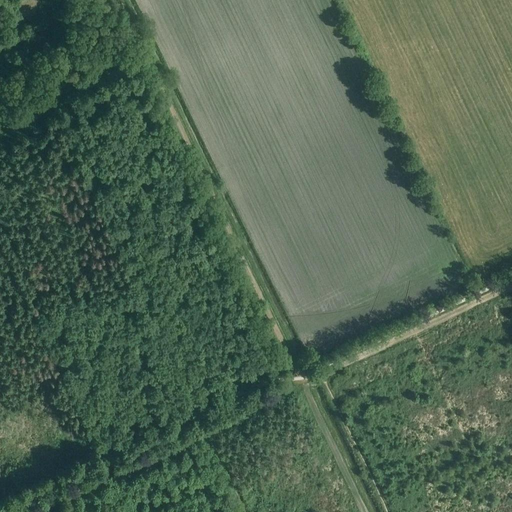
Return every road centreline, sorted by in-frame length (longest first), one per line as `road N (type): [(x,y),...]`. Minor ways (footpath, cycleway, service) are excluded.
road 1 (track): [(303,385),(118,0)]
road 2 (track): [(511,285),(321,377)]
road 3 (track): [(145,58),(0,128)]
road 4 (track): [(321,377),(387,511)]
road 5 (track): [(362,511),(303,385)]
